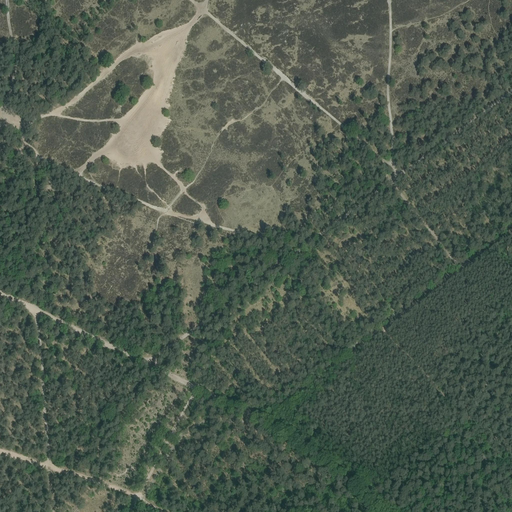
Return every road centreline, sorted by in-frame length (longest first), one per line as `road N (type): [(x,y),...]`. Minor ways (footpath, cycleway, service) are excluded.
road 1 (track): [(393,141),(392,184),(146,366)]
road 2 (track): [(284,264),(259,241),(50,165),(23,131),(0,124)]
road 3 (track): [(190,24),(113,146),(42,193),(0,234)]
road 4 (track): [(511,97),(392,184),(459,274)]
road 5 (track): [(190,0),(390,163)]
road 6 (track): [(205,223),(202,205),(162,168),(155,145),(173,64),(208,0)]
road 7 (track): [(459,274),(265,422)]
road 8 (track): [(0,298),(193,391)]
road 9 (track): [(53,511),(34,315)]
road 10 (track): [(511,470),(379,329)]
road 11 (track): [(283,77),(264,103),(223,129),(165,212)]
road 12 (track): [(0,453),(92,477),(162,511)]
road 13 (track): [(265,422),(384,511)]
road 14 (track): [(393,141),(389,0)]
